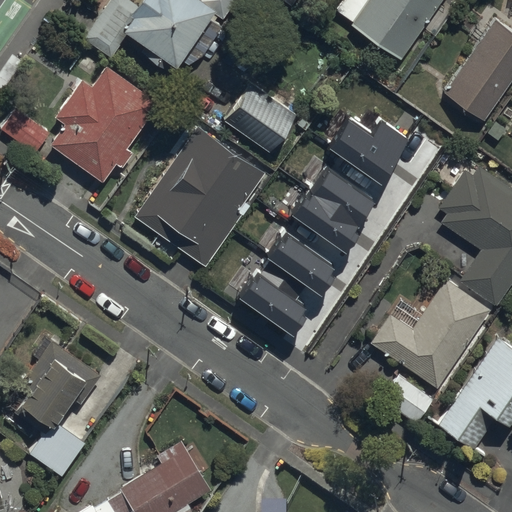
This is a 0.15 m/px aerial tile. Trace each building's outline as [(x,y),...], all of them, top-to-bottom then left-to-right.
[(111,50),(127,27),(174,59),(213,2),(209,0),(104,0),(83,31),(111,50)] [(212,0),(227,10),(233,0),(212,0)] [(437,0),(364,0),(349,22),(398,56),(437,0)] [(444,89),(482,115),(511,71),(511,27),(495,15),(444,89)] [(12,53),(0,71),(0,92),(22,60),(12,53)] [(52,140),(102,175),(157,95),(106,61),(91,83),(79,76),(54,112),(65,120),(52,140)] [(216,113),(269,150),(296,110),(243,73),(216,113)] [(0,125),(0,128),(32,151),(48,128),(14,105),(0,125)] [(407,138),(382,121),(372,136),(349,119),(329,148),(383,185),(407,138)] [(136,213),(204,260),(266,170),(198,123),(136,213)] [(440,218),(480,246),(458,277),(495,302),(511,277),(511,185),(478,162),(472,172),(463,166),(435,206),(444,212),(440,218)] [(359,236),(355,233),(376,203),(327,169),(294,216),(347,254),(359,236)] [(340,271),(285,233),(267,258),(271,261),(261,275),(257,272),(239,298),(294,336),(311,312),(296,303),(307,288),(322,298),(340,271)] [(391,353),(436,384),(489,306),(444,275),(410,325),(389,310),(369,338),(391,353)] [(25,311),(10,302),(0,318),(0,342),(4,345),(25,311)] [(511,343),(500,335),(439,424),(468,444),(491,410),(506,420),(511,411),(511,343)] [(3,405),(40,431),(27,449),(61,472),(84,438),(63,424),(99,371),(50,337),(3,405)] [(379,398),(414,422),(432,396),(397,372),(379,398)] [(65,511),(165,511),(210,485),(184,441),(65,511)]
